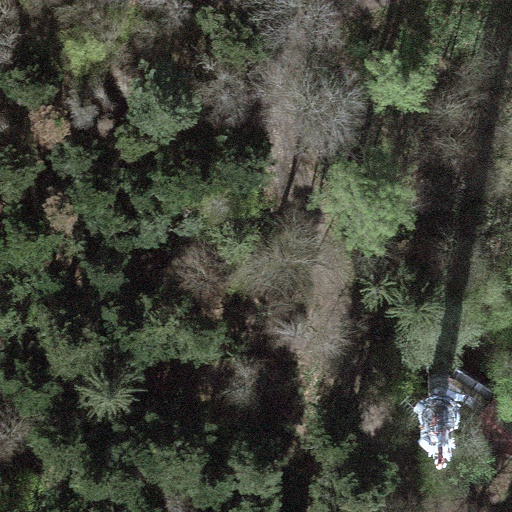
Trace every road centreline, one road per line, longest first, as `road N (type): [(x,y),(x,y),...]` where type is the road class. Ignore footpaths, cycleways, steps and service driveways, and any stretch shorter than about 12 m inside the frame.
road 1 (track): [(380,417),(284,154),(279,96),(289,51),(319,17),(358,0)]
road 2 (track): [(491,511),(380,417)]
